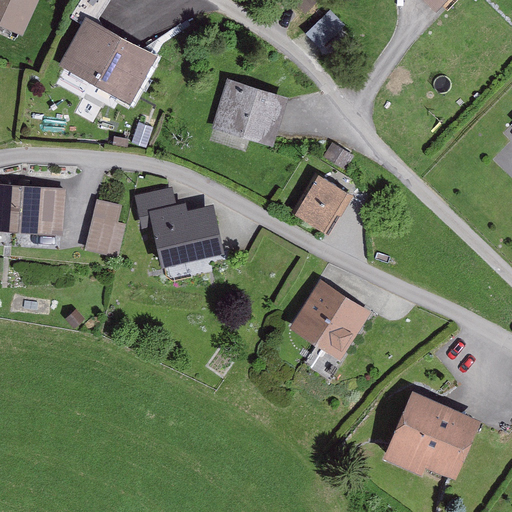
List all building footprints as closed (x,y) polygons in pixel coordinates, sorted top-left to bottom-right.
[(0,0),(0,26),(21,36),(36,0),(0,0)] [(455,0),(426,0),(443,14),(455,0)] [(322,46),(345,24),(331,11),(309,32),(322,46)] [(132,104),(158,58),(88,19),(63,65),(132,104)] [(272,146),(284,100),(223,85),(212,131),(272,146)] [(298,214),(330,233),(352,196),(319,177),(298,214)] [(0,233),(61,235),(63,189),(0,186),(0,233)] [(226,260),(214,207),(190,212),(188,205),(177,208),(173,190),(136,199),(144,232),(155,230),(165,274),(226,260)] [(112,259),(120,206),(96,202),(87,255),(112,259)] [(340,361),(370,312),(320,281),(290,330),(340,361)] [(458,481),(482,422),(410,394),(384,459),(424,475),(427,468),(458,481)]
